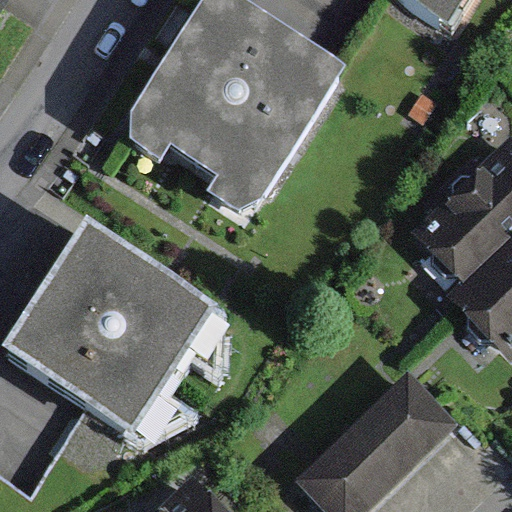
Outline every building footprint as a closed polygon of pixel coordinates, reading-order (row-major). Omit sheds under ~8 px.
[(0,0),(0,23),(15,0),(0,0)] [(213,203),(241,221),(264,209),(349,79),(227,0),(211,0),(131,124),(135,148),(164,167),(174,151),(225,184),(213,203)] [(393,0),(452,37),(475,0),(393,0)] [(477,289),(511,255),(511,151),(425,236),(477,289)] [(136,444),(218,314),(87,232),(5,361),(136,444)] [(511,255),(477,289),(463,302),(511,352),(511,255)] [(321,511),(368,511),(459,425),(413,377),(298,487),(321,511)] [(209,511),(192,494),(174,511),(209,511)]
